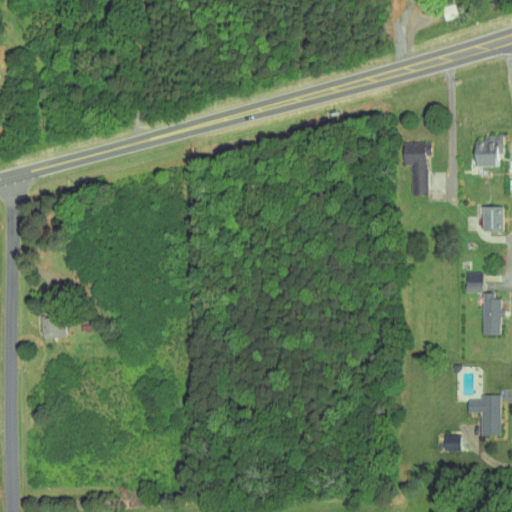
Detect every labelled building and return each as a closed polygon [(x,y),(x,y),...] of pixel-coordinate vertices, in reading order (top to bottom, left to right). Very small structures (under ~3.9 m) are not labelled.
[(482,141),(471,142),(471,166),(498,165),(498,154),(501,153),(501,134),(482,135),(482,141)] [(428,142),(400,142),(400,164),(409,165),(408,194),(425,194),(425,154),(428,154),(428,142)] [(478,206),(478,231),(501,230),(501,206),(478,206)] [(480,271),(463,272),(464,292),(481,292),(480,271)] [(498,334),(499,317),(500,317),(500,295),(480,294),(479,334),(498,334)] [(64,320),(39,321),(40,337),(64,336),(64,320)] [(499,394),(478,394),(478,399),(465,399),(465,412),(477,412),(477,436),(499,436),(499,394)]
